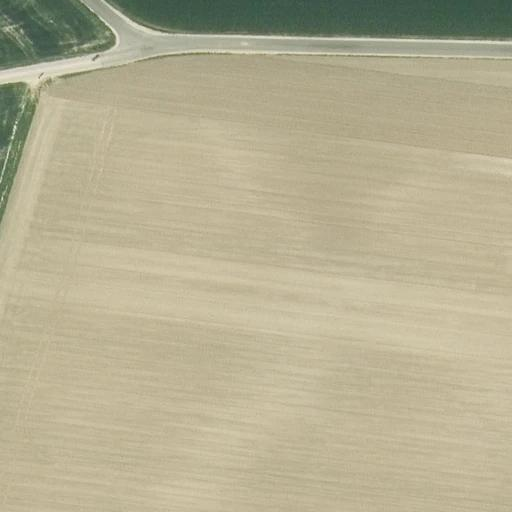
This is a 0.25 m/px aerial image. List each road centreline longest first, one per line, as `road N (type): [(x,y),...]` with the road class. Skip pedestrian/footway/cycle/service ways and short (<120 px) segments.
road 1 (track): [(87,0),(133,42),(511,53)]
road 2 (track): [(133,42),(105,61),(0,80)]
